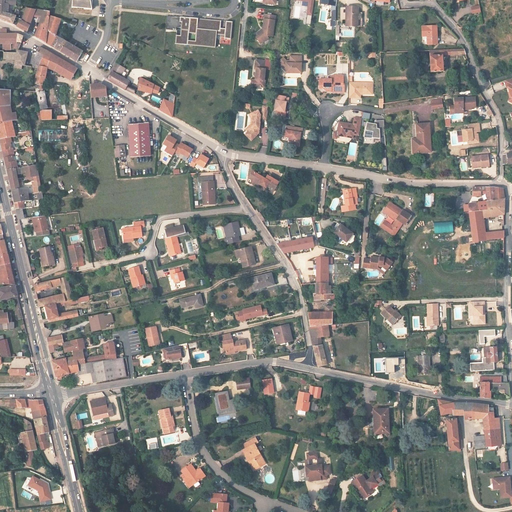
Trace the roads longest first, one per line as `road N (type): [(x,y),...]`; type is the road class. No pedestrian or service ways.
road 1 (residential): [(500,183),(498,118),(468,49),(431,4),(403,0)]
road 2 (tertiary): [(511,404),(306,368)]
road 3 (residential): [(511,384),(507,188)]
road 4 (residential): [(306,368),(299,289),(246,205)]
road 5 (residential): [(323,168),(408,184),(500,183)]
road 6 (residential): [(100,264),(148,252),(163,217),(246,205)]
road 7 (residential): [(86,72),(224,153)]
road 8 (residential): [(265,500),(210,462),(185,374)]
road 9 (tertiary): [(185,374),(55,394)]
road 10 (tertiary): [(306,368),(266,361),(185,374)]
